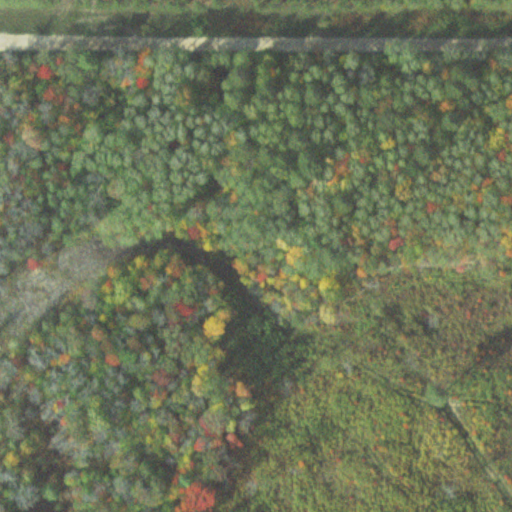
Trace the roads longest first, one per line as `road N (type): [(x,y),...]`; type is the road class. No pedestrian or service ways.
road 1 (track): [(170,43),(204,104),(418,408),(501,511)]
road 2 (residential): [(0,40),(511,43)]
